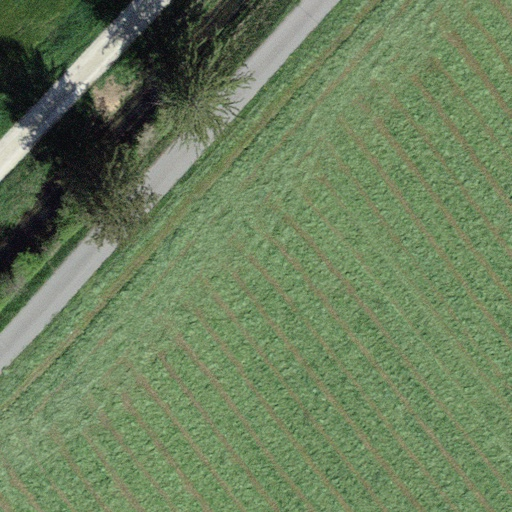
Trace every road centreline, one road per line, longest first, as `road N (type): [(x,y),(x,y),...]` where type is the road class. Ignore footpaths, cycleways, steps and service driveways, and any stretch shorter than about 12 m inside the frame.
road 1 (track): [(363,0),(0,381)]
road 2 (track): [(153,0),(0,147)]
